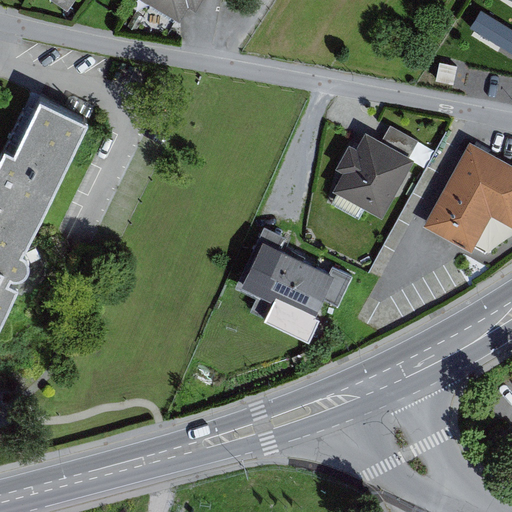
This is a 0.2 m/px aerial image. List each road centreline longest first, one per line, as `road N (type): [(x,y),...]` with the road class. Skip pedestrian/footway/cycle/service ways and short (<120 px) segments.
road 1 (residential): [(511,121),(0,20)]
road 2 (primary): [(382,380),(208,445),(0,500)]
road 3 (residential): [(382,380),(411,452),(459,496),(492,511)]
road 4 (primary): [(511,312),(382,380)]
